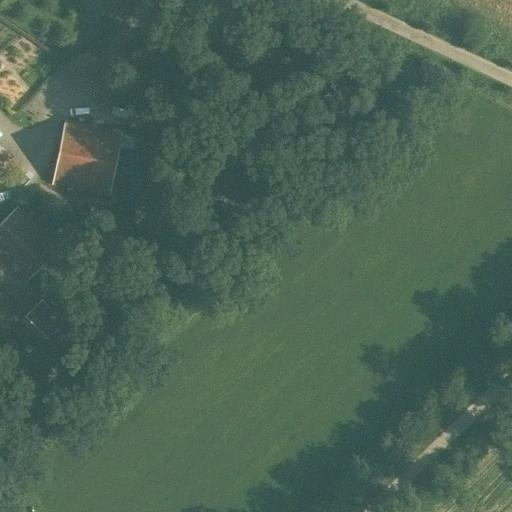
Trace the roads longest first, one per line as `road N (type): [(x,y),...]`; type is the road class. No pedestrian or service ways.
road 1 (unclassified): [(367,511),(511,363)]
road 2 (unclassified): [(511,83),(333,0)]
